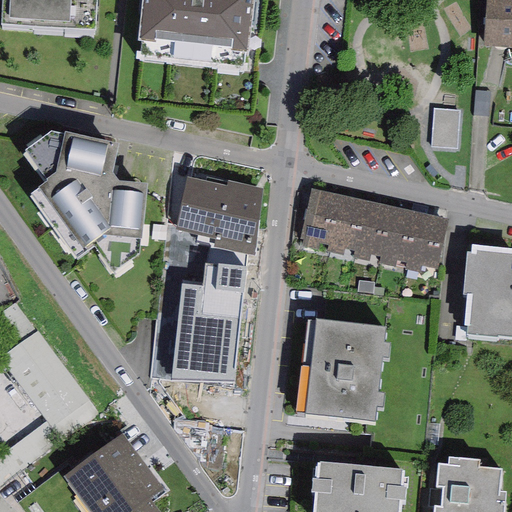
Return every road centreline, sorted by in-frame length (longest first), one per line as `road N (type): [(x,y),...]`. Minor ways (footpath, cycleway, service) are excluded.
road 1 (residential): [(0,201),(223,511)]
road 2 (residential): [(287,155),(251,511)]
road 3 (residential): [(0,101),(287,155)]
road 4 (residential): [(287,155),(511,212)]
road 5 (residential): [(304,0),(287,155)]
